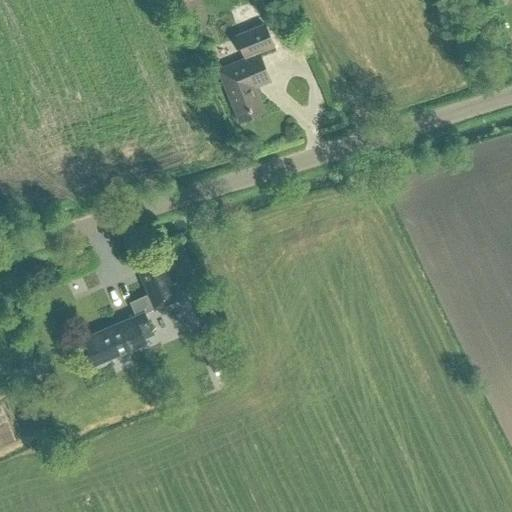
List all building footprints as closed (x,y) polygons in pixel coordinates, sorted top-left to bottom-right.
[(197,5),(186,9),(198,37),(208,33),(197,5)] [(244,60),(259,54),(274,48),(265,25),(235,38),(244,60)] [(259,54),(244,60),(218,71),(239,121),(265,110),(255,88),(270,81),(259,54)] [(136,315),(82,338),(89,355),(93,364),(109,358),(145,342),(143,336),(152,332),(146,318),(154,314),(186,300),(176,279),(171,282),(162,261),(138,272),(149,296),(146,298),(145,296),(130,302),(136,315)] [(198,337),(205,351),(220,345),(214,330),(198,337)]
